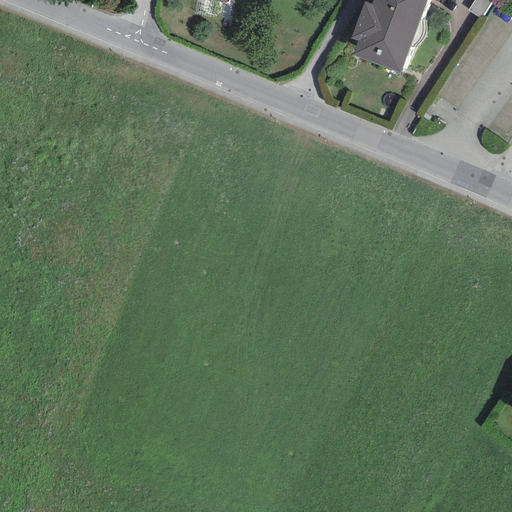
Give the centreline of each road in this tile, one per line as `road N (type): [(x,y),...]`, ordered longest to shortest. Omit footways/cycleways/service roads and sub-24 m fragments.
road 1 (residential): [(497,197),(292,112)]
road 2 (residential): [(292,112),(136,46)]
road 3 (residential): [(353,0),(292,112)]
road 4 (residential): [(136,46),(25,0)]
